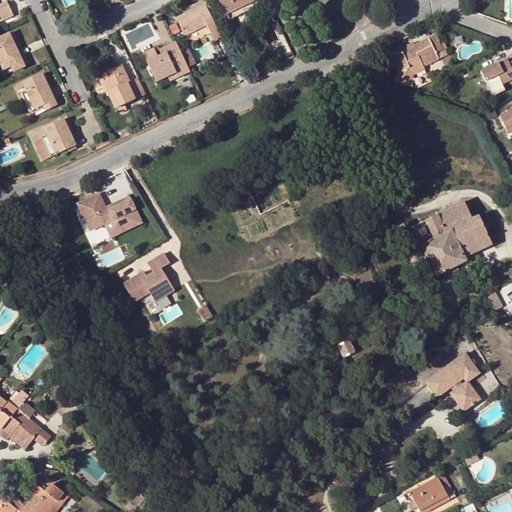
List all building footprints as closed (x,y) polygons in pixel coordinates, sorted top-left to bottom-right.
[(219,0),(226,14),(252,1),(251,0),(219,0)] [(256,0),(251,0),(252,1),(226,14),(229,20),(232,18),(259,6),(256,0)] [(184,35),(196,30),(194,26),(204,22),(206,25),(210,33),(217,30),(203,1),(182,10),(184,15),(176,18),(184,35)] [(0,5),(0,21),(13,16),(7,2),(0,5)] [(271,12),(264,15),(268,23),(274,21),(271,12)] [(226,14),(219,17),(230,40),(241,35),(232,18),(229,20),(226,14)] [(196,30),(206,25),(204,22),(194,26),(196,30)] [(13,32),(9,35),(22,60),(26,59),(13,32)] [(8,33),(0,37),(0,70),(10,66),(14,72),(24,66),(22,60),(9,35),(8,33)] [(407,49),(389,57),(395,69),(397,73),(409,68),(407,63),(418,58),(420,62),(436,55),(438,59),(448,55),(445,49),(443,50),(435,35),(413,46),(407,49)] [(190,72),(175,42),(159,50),(161,54),(147,62),(156,82),(167,77),(176,73),(178,78),(190,72)] [(422,67),(438,59),(436,55),(420,62),(422,67)] [(389,57),(385,59),(391,71),(395,69),(389,57)] [(409,68),(420,62),(418,58),(407,63),(409,68)] [(480,72),(485,81),(498,76),(499,79),(502,85),(511,79),(511,62),(509,64),(506,59),(480,72)] [(397,73),(394,81),(410,87),(413,76),(424,71),(422,67),(420,62),(409,68),(397,73)] [(127,83),(129,82),(125,72),(122,74),(119,66),(102,74),(110,91),(107,92),(115,109),(117,108),(120,114),(127,110),(125,105),(135,100),(127,83)] [(176,73),(167,77),(169,82),(178,78),(176,73)] [(41,74),(23,83),(26,90),(21,93),(31,111),(43,106),(45,110),(56,105),(41,74)] [(100,75),(107,92),(110,91),(102,74),(100,75)] [(486,85),(499,79),(498,76),(485,81),(486,85)] [(146,95),(138,78),(129,82),(127,83),(135,100),(146,95)] [(511,109),(499,115),(506,130),(511,127),(511,109)] [(62,119),(44,128),(47,135),(35,142),(44,160),(65,150),(66,153),(76,148),(62,119)] [(296,157),(259,168),(263,180),(299,169),(296,157)] [(106,208),(99,194),(78,204),(90,231),(105,224),(114,220),(120,234),(142,223),(131,199),(109,210),(107,211),(106,208)] [(130,196),(106,208),(107,211),(109,210),(131,199),(130,196)] [(435,277),(450,270),(457,266),(466,262),(464,256),(491,244),(478,216),(471,219),(463,202),(411,227),(435,277)] [(114,220),(105,224),(111,237),(120,234),(114,220)] [(102,254),(108,265),(124,257),(119,246),(102,254)] [(147,263),(153,273),(145,278),(143,275),(139,277),(137,275),(122,285),(133,303),(148,294),(154,303),(174,290),(161,268),(170,263),(164,253),(147,263)] [(460,272),(457,266),(450,270),(453,275),(460,272)] [(381,307),(370,312),(374,319),(384,313),(381,307)] [(346,338),(335,344),(341,354),(351,349),(346,338)] [(458,347),(453,340),(414,367),(420,375),(458,347)] [(452,387),(459,382),(463,378),(466,382),(467,382),(479,373),(465,353),(425,382),(437,398),(452,387)] [(0,379),(0,424),(3,427),(14,413),(16,410),(27,396),(21,391),(9,404),(1,397),(0,398),(0,381),(0,380),(0,379)] [(467,382),(466,382),(461,385),(459,382),(452,387),(454,391),(450,394),(463,412),(480,400),(467,382)] [(16,410),(14,413),(22,420),(25,417),(16,410)] [(97,410),(82,420),(92,435),(96,432),(100,437),(110,430),(97,410)] [(3,427),(1,429),(0,430),(0,436),(5,441),(11,434),(13,431),(15,434),(14,436),(20,441),(18,444),(25,450),(40,429),(25,417),(22,420),(14,413),(3,427)] [(481,437),(470,421),(463,426),(474,442),(481,437)] [(41,429),(40,429),(33,439),(43,447),(51,436),(41,429)] [(479,460),(476,454),(464,460),(468,466),(479,460)] [(58,471),(46,470),(45,478),(57,479),(58,471)] [(136,477),(131,481),(135,487),(141,484),(136,477)] [(413,490),(409,492),(417,507),(419,511),(425,511),(455,495),(449,485),(443,488),(437,477),(413,490)] [(35,494),(20,511),(48,511),(64,494),(51,483),(45,491),(34,483),(29,489),(35,494)] [(417,507),(409,492),(413,490),(411,487),(404,491),(409,501),(407,503),(411,510),(417,507)] [(55,511),(68,497),(64,494),(48,511),(55,511)] [(0,511),(14,511),(16,509),(0,496),(0,511)]
